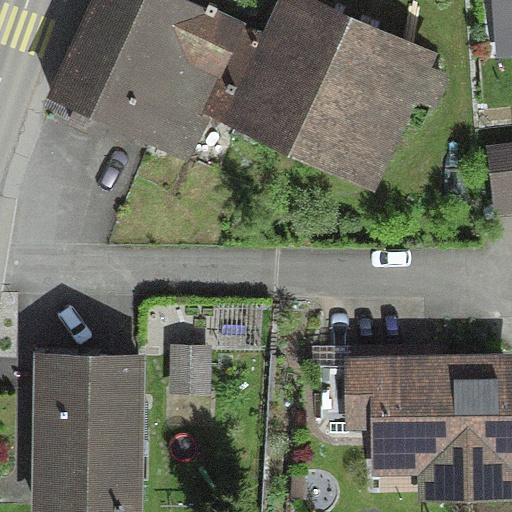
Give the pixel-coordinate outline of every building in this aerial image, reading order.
[(387,125),(412,69),(414,65),(287,7),(271,42),(210,15),(213,8),(205,5),(202,11),(177,0),(95,0),(49,99),(72,110),(66,123),(80,130),(87,116),(184,161),(202,122),(195,119),(200,110),(360,183),(387,125)] [(511,0),(497,0),(501,52),(511,51),(511,0)] [(498,210),(511,208),(511,148),(491,151),(498,210)] [(200,355),(173,354),(172,387),(199,388),(200,355)] [(131,511),(134,358),(37,357),(34,511),(131,511)] [(504,494),(502,365),(373,367),(375,467),(424,466),(424,495),(504,494)]
